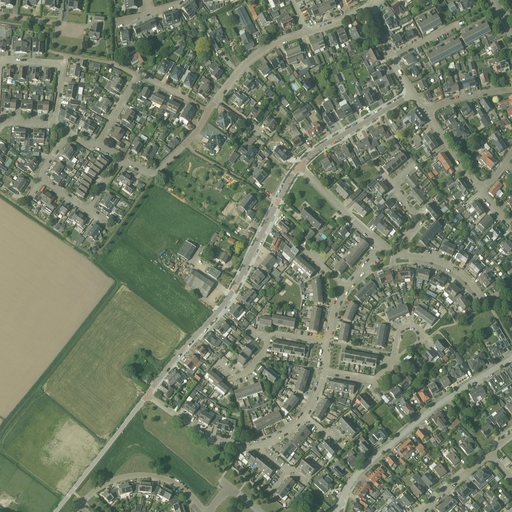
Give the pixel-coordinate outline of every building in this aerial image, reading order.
[(23,0),(23,7),(25,7),(26,9),(28,9),(29,8),(30,8),(30,5),(36,6),(36,0),(23,0)] [(56,9),(58,10),(58,0),(46,0),(46,6),(51,7),(51,9),(52,9),(53,11),(55,11),(56,9)] [(69,0),(69,8),(72,8),(74,9),(74,11),(81,11),(81,1),(77,1),(77,0),(72,0),(73,1),(69,0)] [(277,0),(272,2),(275,8),(272,9),(273,12),(279,10),(277,7),(283,4),(283,3),(284,2),(282,0),(277,0)] [(332,0),(333,1),(328,3),(332,12),(333,11),(334,10),(333,9),(337,8),(336,6),(338,4),(336,0),(332,0)] [(463,2),(460,4),(464,11),(467,10),(469,10),(471,9),(471,8),(477,5),(474,0),(465,0),(466,0),(463,2)] [(191,1),(187,5),(194,14),(203,7),(199,2),(195,6),(191,1)] [(137,3),(125,4),(126,13),(132,13),(132,9),(137,9),(137,3)] [(328,3),(322,6),(326,13),(329,12),(330,13),(332,12),(328,3)] [(405,12),(399,3),(391,9),(397,16),(400,13),(401,15),(405,12)] [(453,3),(448,5),(447,6),(451,13),(457,10),(453,3)] [(194,14),(187,5),(182,9),(185,13),(183,16),(187,20),(189,18),(191,20),(195,16),(194,14)] [(319,5),(316,6),(321,17),(322,16),(323,15),(326,13),(322,6),(320,7),(319,5)] [(316,6),(307,11),(310,17),(313,16),(315,18),(318,17),(319,18),(321,17),(316,6)] [(175,12),(170,14),(173,25),(182,23),(180,17),(177,18),(175,12)] [(245,12),(238,16),(247,34),(240,37),(240,38),(243,45),(246,50),(254,47),(251,42),(248,35),(255,32),(251,24),(245,12)] [(265,13),(257,17),(262,26),(270,22),(265,13)] [(388,15),(384,16),(386,21),(387,23),(386,23),(389,31),(398,27),(396,22),(395,23),(393,18),(395,17),(393,13),(392,13),(391,13),(393,18),(389,19),(388,15)] [(165,20),(162,21),(164,28),(168,27),(171,31),(174,29),(173,26),(169,14),(164,16),(165,20)] [(431,15),(429,16),(436,29),(439,27),(438,26),(442,25),(437,16),(433,18),(431,15)] [(429,21),(425,23),(430,32),(429,31),(433,29),(433,30),(436,29),(429,16),(427,17),(429,21)] [(281,18),(276,20),(279,28),(282,26),(284,31),(287,29),(288,29),(291,28),(294,26),(293,23),(294,23),(292,20),(291,21),(290,18),(284,21),(283,18),(282,18),(281,18)] [(153,19),(148,22),(152,30),(157,28),(158,31),(162,29),(158,22),(155,23),(153,19)] [(353,21),(356,28),(348,31),(355,45),(367,39),(360,26),(357,19),(353,21)] [(148,22),(143,24),(147,32),(152,30),(148,22)] [(417,23),(423,35),(426,34),(426,33),(429,31),(429,32),(430,32),(425,23),(421,25),(419,22),(417,23)] [(143,24),(138,26),(142,34),(147,32),(143,24)] [(484,27),(481,29),(485,37),(488,35),(488,34),(491,33),(486,24),(484,25),(484,27)] [(99,39),(100,32),(101,26),(93,25),(93,31),(90,30),(89,38),(92,38),(91,41),(97,41),(97,39),(99,39)] [(137,37),(142,34),(138,26),(133,29),(137,37)] [(211,35),(209,36),(213,45),(217,51),(220,50),(217,43),(224,39),(222,35),(222,34),(220,30),(218,30),(218,29),(211,33),(211,34),(211,35)] [(476,29),(474,31),(479,40),(478,39),(482,37),(482,38),(485,37),(481,29),(477,31),(476,29)] [(196,32),(194,30),(190,33),(194,39),(198,36),(196,32)] [(400,34),(391,39),(396,47),(405,43),(404,41),(407,39),(408,41),(416,37),(412,30),(405,35),(405,36),(402,38),(400,34)] [(132,36),(129,37),(127,31),(121,33),(123,44),(133,42),(132,36)] [(348,41),(344,31),(337,33),(342,43),(348,41)] [(472,33),(468,35),(472,43),(475,42),(475,41),(478,39),(479,40),(474,31),(471,32),(472,33)] [(338,45),(334,35),(328,37),(329,41),(330,45),(333,44),(334,47),(338,45)] [(472,43),(468,35),(464,37),(464,36),(461,37),(466,47),(466,46),(469,44),(470,45),(472,43)] [(12,46),(15,46),(15,53),(21,53),(21,43),(17,43),(18,38),(12,38),(12,46)] [(32,47),(36,47),(36,54),(42,55),(42,45),(39,45),(40,39),(33,38),(32,47)] [(3,39),(2,43),(0,42),(0,51),(5,52),(5,46),(9,46),(9,40),(3,39)] [(21,43),(21,53),(27,54),(27,47),(30,47),(31,39),(26,39),(25,43),(21,43)] [(320,41),(316,42),(319,50),(325,48),(322,40),(320,41)] [(457,43),(453,45),(457,53),(460,51),(463,49),(463,50),(464,50),(459,40),(456,42),(457,43)] [(319,50),(316,42),(311,45),(314,53),(319,50)] [(493,56),(499,55),(498,51),(500,50),(497,43),(491,46),(489,43),(484,46),(486,50),(490,48),(492,51),(490,51),(493,56)] [(351,45),(347,47),(349,53),(350,57),(355,55),(354,51),(351,45)] [(449,46),(446,47),(451,56),(454,54),(457,53),(453,45),(449,47),(449,46)] [(183,47),(173,53),(179,57),(184,47),(183,47)] [(285,52),(288,59),(301,53),(299,47),(285,52)] [(444,50),(440,52),(445,60),(447,58),(447,57),(450,56),(451,56),(446,47),(443,48),(444,50)] [(145,62),(138,50),(124,59),(127,65),(131,63),(131,64),(138,60),(141,65),(145,62)] [(367,54),(370,60),(378,55),(375,50),(370,52),(368,50),(363,52),(364,55),(367,54)] [(410,56),(405,59),(403,60),(405,63),(406,62),(408,65),(414,62),(413,59),(414,58),(413,56),(416,54),(414,51),(409,54),(410,56)] [(436,52),(433,54),(438,63),(438,62),(441,60),(442,61),(445,60),(440,52),(437,54),(436,52)] [(289,59),(287,60),(289,66),(293,65),(294,66),(298,64),(297,63),(301,61),(302,61),(305,60),(306,60),(303,54),(302,54),(300,55),(296,57),(289,59)] [(438,63),(433,54),(431,55),(432,56),(428,58),(432,66),(435,65),(435,64),(438,62),(438,63)] [(378,55),(370,60),(373,65),(381,61),(378,55)] [(281,60),(278,62),(276,59),(270,62),(275,71),(280,68),(282,70),(286,68),(281,60)] [(312,59),(306,61),(307,64),(309,69),(315,67),(315,66),(313,62),(312,59)] [(209,60),(202,63),(205,68),(211,65),(209,60)] [(79,62),(78,67),(71,66),(70,72),(80,73),(81,68),(86,69),(87,63),(79,62)] [(164,75),(168,68),(171,70),(174,64),(171,62),(169,65),(163,62),(158,72),(158,73),(161,74),(164,75)] [(209,68),(214,72),(211,76),(217,81),(222,74),(218,70),(220,67),(214,62),(209,68)] [(415,68),(410,71),(414,77),(417,76),(418,76),(418,75),(419,75),(417,72),(422,69),(421,66),(419,63),(418,63),(414,65),(414,66),(415,68)] [(500,66),(494,68),(495,71),(496,73),(497,75),(499,74),(502,73),(503,73),(506,72),(506,70),(509,69),(510,68),(509,66),(508,65),(507,63),(499,65),(500,66)] [(176,69),(171,79),(172,79),(171,80),(174,81),(175,81),(178,82),(181,75),(184,77),(187,71),(188,69),(189,67),(186,66),(182,72),(176,69)] [(259,71),(264,77),(265,79),(271,74),(270,72),(265,66),(259,71)] [(482,70),(483,72),(484,77),(480,78),(482,86),(489,84),(486,75),(491,74),(492,75),(490,68),(482,70)] [(3,73),(3,79),(6,79),(12,79),(12,82),(15,82),(16,76),(13,76),(13,69),(7,69),(7,73),(3,73)] [(16,76),(15,82),(18,82),(18,83),(19,83),(23,84),(24,83),(24,82),(27,83),(28,77),(25,76),(25,70),(19,70),(19,76),(16,76)] [(28,83),(31,83),(32,81),(40,81),(40,72),(38,72),(38,71),(32,71),(32,77),(29,77),(28,83)] [(41,77),(41,84),(44,84),(44,82),(50,82),(51,72),(45,71),(44,78),(41,77)] [(187,78),(184,85),(187,87),(186,88),(189,89),(190,88),(190,89),(195,79),(189,76),(191,73),(190,72),(187,71),(184,77),(187,78)] [(297,71),(293,73),(296,78),(297,80),(301,77),(305,75),(303,71),(298,73),(297,71)] [(80,73),(70,72),(69,77),(77,79),(76,82),(79,82),(80,73)] [(371,77),(374,83),(375,86),(377,85),(380,91),(386,88),(386,89),(393,85),(389,76),(382,80),(382,79),(382,78),(379,72),(371,77)] [(469,74),(466,75),(470,89),(476,87),(474,80),(471,81),(470,78),(469,74)] [(117,75),(113,83),(121,88),(124,83),(118,79),(119,77),(117,75)] [(277,75),(274,78),(278,83),(278,84),(281,87),(284,85),(277,75)] [(247,82),(243,86),(246,89),(245,91),(248,93),(251,89),(252,90),(258,84),(262,87),(263,85),(257,79),(255,81),(251,78),(248,81),(248,82),(247,83),(247,82)] [(446,83),(447,87),(443,88),(445,95),(452,93),(448,78),(445,79),(446,83)] [(451,78),(448,78),(452,93),(459,91),(457,85),(453,86),(451,78)] [(205,99),(212,89),(208,86),(210,83),(204,79),(202,83),(205,85),(198,95),(205,99)] [(422,83),(418,85),(421,92),(428,89),(426,86),(430,84),(430,83),(429,80),(425,82),(424,82),(422,83)] [(68,87),(67,93),(75,95),(78,95),(79,88),(83,89),(84,85),(73,83),(72,88),(68,87)] [(113,83),(110,88),(108,87),(106,90),(113,94),(115,91),(118,93),(121,88),(113,83)] [(144,89),(140,97),(140,96),(138,100),(143,103),(142,106),(145,107),(148,102),(145,100),(146,100),(150,93),(147,92),(148,91),(144,89)] [(368,89),(363,91),(364,93),(365,96),(370,105),(377,102),(373,92),(371,93),(368,89)] [(269,90),(264,95),(267,98),(268,97),(270,99),(274,95),(269,90)] [(67,93),(66,99),(70,100),(70,105),(78,106),(79,101),(78,101),(79,95),(78,95),(75,95),(67,93)] [(429,93),(423,96),(426,102),(432,100),(439,96),(438,93),(434,94),(430,96),(429,93)] [(151,102),(156,105),(160,97),(155,94),(151,102)] [(240,108),(243,104),(246,106),(250,101),(247,99),(243,96),(241,99),(237,95),(231,102),(240,108)] [(103,99),(100,104),(109,109),(112,104),(105,100),(107,97),(105,96),(103,99)] [(160,97),(156,105),(161,108),(165,99),(160,97)] [(366,107),(361,97),(353,102),(358,111),(366,107)] [(509,100),(501,103),(500,103),(502,111),(506,109),(506,107),(511,106),(511,107),(511,97),(509,99),(509,100)] [(283,98),(280,101),(282,103),(285,108),(289,104),(283,98)] [(5,101),(5,100),(2,100),(2,106),(4,106),(4,110),(10,110),(10,101),(5,101)] [(480,103),(487,113),(492,109),(486,100),(480,103)] [(106,114),(109,109),(100,104),(98,102),(95,107),(92,108),(91,110),(97,114),(100,110),(106,114)] [(166,111),(165,113),(169,115),(170,112),(175,105),(170,102),(166,110),(165,111),(166,111)] [(323,117),(323,119),(328,127),(334,124),(329,115),(329,114),(330,113),(330,112),(330,111),(327,103),(326,103),(325,103),(324,104),(323,105),(323,106),(323,107),(324,107),(324,108),(326,112),(324,113),(323,114),(323,115),(322,116),(323,117)] [(303,107),(298,110),(303,117),(308,113),(313,111),(309,105),(309,106),(308,104),(303,107)] [(347,104),(341,108),(342,111),(346,118),(352,114),(347,104)] [(463,108),(464,108),(464,109),(460,111),(464,116),(467,114),(468,115),(471,113),(473,116),(476,114),(469,104),(463,108)] [(175,105),(170,112),(175,115),(173,119),(176,120),(178,115),(176,114),(180,107),(175,105)] [(180,118),(179,121),(187,125),(188,123),(196,111),(191,108),(192,107),(192,106),(189,105),(188,105),(188,106),(187,106),(180,118)] [(284,106),(279,110),(285,117),(290,113),(284,106)] [(259,123),(265,115),(259,111),(255,108),(251,114),(255,117),(253,119),(259,123)] [(339,112),(336,114),(340,121),(346,118),(342,111),(341,108),(338,109),(339,112)] [(65,112),(67,113),(64,120),(69,123),(74,114),(68,111),(66,109),(65,112)] [(451,109),(446,112),(451,120),(453,123),(455,122),(453,118),(456,116),(451,109)] [(298,110),(292,114),(296,121),(303,117),(298,110)] [(486,115),(482,110),(477,113),(481,118),(482,119),(480,121),(486,128),(491,124),(488,119),(486,115)] [(125,116),(132,120),(135,116),(139,118),(141,115),(136,112),(134,115),(130,112),(128,111),(125,116)] [(412,113),(406,117),(411,124),(421,117),(417,111),(416,112),(415,111),(412,113)] [(451,120),(446,112),(441,116),(446,123),(448,121),(451,125),(447,127),(450,131),(455,127),(453,123),(451,120)] [(223,114),(216,123),(219,126),(218,127),(223,130),(226,132),(231,125),(232,125),(236,119),(228,113),(226,116),(223,114)] [(74,114),(69,123),(74,125),(76,121),(80,123),(81,122),(83,118),(79,115),(78,116),(74,114)] [(83,118),(81,122),(85,124),(82,130),(87,133),(92,124),(87,121),(85,120),(88,115),(86,114),(83,118)] [(132,120),(125,116),(122,120),(123,121),(128,124),(126,128),(131,131),(135,125),(131,123),(132,120)] [(272,132),(277,124),(271,120),(271,119),(268,117),(264,123),(268,125),(266,128),(272,132)] [(399,128),(403,126),(406,130),(412,126),(413,126),(412,125),(411,124),(406,117),(399,122),(400,122),(396,124),(395,123),(392,126),(396,131),(399,129),(399,128)] [(421,117),(411,124),(412,125),(413,126),(415,124),(418,129),(419,129),(420,129),(421,128),(421,127),(426,123),(421,117)] [(458,125),(455,127),(450,131),(452,129),(454,132),(452,134),(453,135),(452,136),(454,139),(455,139),(456,140),(464,135),(466,138),(469,135),(463,127),(466,124),(464,121),(458,125)] [(312,124),(310,126),(312,129),(316,135),(322,131),(316,122),(313,124),(312,124)] [(92,124),(87,133),(92,135),(95,129),(98,130),(99,128),(92,124)] [(310,126),(304,130),(310,139),(316,135),(312,129),(310,126)] [(381,127),(375,130),(380,139),(384,136),(386,139),(390,137),(385,128),(383,130),(381,127)] [(290,134),(294,140),(291,142),(296,149),(302,145),(298,139),(301,136),(296,129),(295,128),(291,131),(292,132),(290,134)] [(117,129),(114,134),(122,138),(124,134),(128,136),(130,133),(125,130),(123,133),(118,129),(117,129)] [(370,140),(372,143),(373,145),(374,148),(379,145),(376,141),(380,139),(375,130),(369,133),(373,139),(370,140)] [(20,139),(20,131),(15,131),(15,135),(11,135),(11,138),(11,145),(14,145),(14,141),(16,141),(17,139),(20,139)] [(498,138),(501,136),(497,131),(493,133),(495,136),(492,138),(495,141),(492,143),(494,146),(495,146),(500,153),(506,149),(498,138)] [(29,142),(29,147),(33,148),(33,144),(38,144),(39,132),(34,132),(33,140),(29,139),(29,142)] [(122,138),(114,134),(111,139),(117,142),(115,146),(121,150),(123,146),(122,145),(124,141),(121,139),(122,138)] [(431,136),(424,140),(426,143),(423,145),(425,148),(434,141),(433,139),(434,138),(432,135),(431,136)] [(212,138),(209,143),(208,143),(206,146),(207,146),(206,147),(207,149),(210,151),(209,152),(210,154),(212,155),(214,155),(215,153),(214,151),(213,151),(214,149),(214,148),(217,144),(220,146),(224,141),(217,136),(215,139),(214,138),(212,138)] [(139,140),(136,138),(132,144),(135,146),(132,151),(137,154),(141,147),(143,147),(146,142),(140,138),(139,140)] [(172,140),(168,145),(173,150),(179,143),(174,139),(172,141),(172,140)] [(366,139),(360,142),(365,151),(369,148),(370,150),(374,148),(373,145),(372,143),(370,140),(368,142),(366,139)] [(434,141),(425,148),(427,150),(430,148),(432,151),(438,147),(434,141)] [(482,141),(479,143),(486,150),(489,147),(486,144),(485,145),(482,141)] [(356,148),(354,150),(358,157),(362,155),(361,153),(365,151),(360,142),(354,145),(356,148)] [(81,148),(76,145),(74,148),(75,148),(75,149),(74,152),(68,148),(65,152),(74,158),(81,148)] [(158,148),(153,145),(150,150),(147,148),(142,157),(145,159),(146,160),(147,161),(151,155),(153,157),(158,148)] [(166,146),(163,150),(168,154),(171,151),(166,146)] [(243,155),(243,156),(250,161),(257,152),(250,147),(248,150),(243,147),(244,147),(240,153),(243,155)] [(284,162),(290,156),(280,147),(275,153),(284,162)] [(346,147),(340,150),(345,159),(349,157),(350,158),(354,156),(350,148),(347,149),(346,147)] [(263,154),(261,155),(264,158),(266,157),(268,158),(271,154),(267,150),(264,148),(262,151),(264,153),(263,154)] [(340,150),(334,153),(336,156),(332,158),(339,166),(343,164),(341,161),(345,159),(340,150)] [(399,154),(396,156),(402,164),(407,160),(399,151),(397,152),(399,154)] [(484,151),(479,156),(481,159),(482,158),(488,164),(489,163),(490,164),(491,163),(494,166),(497,162),(492,158),(486,153),(484,151)] [(65,164),(66,164),(73,169),(75,165),(71,162),(74,158),(65,152),(62,156),(64,158),(68,160),(65,164)] [(31,157),(27,162),(36,168),(39,163),(33,158),(34,156),(39,157),(39,153),(34,153),(31,157)] [(424,157),(421,159),(423,161),(426,159),(431,156),(429,153),(424,157)] [(431,165),(435,170),(448,161),(443,154),(437,158),(440,162),(437,163),(436,162),(434,164),(431,165)] [(237,158),(233,155),(229,162),(233,165),(237,158)] [(391,157),(390,159),(398,168),(402,164),(396,156),(393,159),(391,157)] [(479,156),(476,160),(482,165),(484,164),(491,170),(494,166),(491,163),(490,164),(489,163),(488,164),(482,158),(481,159),(479,156)] [(355,157),(351,159),(356,169),(360,167),(357,160),(355,157)] [(100,160),(99,162),(105,166),(106,164),(107,165),(109,163),(102,158),(101,160),(100,160)] [(390,162),(387,164),(393,172),(398,168),(390,159),(388,160),(390,162)] [(332,163),(329,165),(327,160),(321,163),(326,172),(332,169),(333,171),(336,170),(332,163)] [(435,170),(430,174),(432,176),(437,173),(438,175),(443,171),(445,169),(447,172),(449,171),(451,175),(454,173),(451,169),(453,168),(448,161),(442,165),(435,170)] [(21,163),(18,168),(24,172),(27,168),(32,172),(36,168),(27,162),(25,166),(21,163)] [(94,165),(101,170),(103,168),(103,169),(105,166),(99,162),(97,164),(96,164),(95,166),(94,165)] [(54,168),(61,172),(63,170),(65,171),(66,169),(71,171),(73,169),(66,164),(63,168),(59,165),(57,163),(54,168)] [(393,172),(387,164),(384,167),(382,165),(381,167),(389,176),(393,172)] [(91,169),(90,170),(97,174),(99,172),(100,172),(101,170),(94,165),(91,170),(91,169)] [(61,172),(54,168),(51,172),(53,174),(57,176),(54,180),(53,181),(58,184),(62,179),(61,178),(64,174),(61,172)] [(97,174),(90,170),(87,174),(93,178),(95,176),(96,176),(97,174)] [(248,180),(251,183),(252,183),(255,180),(260,184),(267,176),(260,170),(252,178),(251,177),(248,180)] [(123,173),(119,179),(117,177),(113,182),(118,185),(120,182),(123,184),(128,177),(126,175),(126,176),(123,173)] [(20,175),(18,177),(19,178),(15,183),(24,189),(28,184),(24,181),(20,178),(22,176),(20,175)] [(86,175),(83,180),(90,184),(92,183),(91,182),(93,180),(86,175)] [(128,177),(123,184),(126,187),(124,190),(131,194),(134,189),(130,186),(133,181),(130,179),(131,178),(128,177)] [(405,182),(409,187),(416,181),(417,182),(419,180),(417,178),(415,180),(412,177),(405,182)] [(455,184),(448,189),(450,192),(457,187),(458,190),(465,185),(462,179),(455,184)] [(84,181),(81,185),(88,189),(89,187),(90,184),(83,180),(84,181)] [(337,184),(340,187),(336,190),(345,200),(351,194),(347,190),(348,190),(343,185),(344,184),(340,180),(337,184)] [(375,189),(378,193),(385,187),(381,183),(378,186),(374,181),(367,186),(371,191),(375,189)] [(416,181),(409,187),(413,191),(416,188),(420,185),(420,186),(422,184),(421,182),(419,184),(417,182),(416,181)] [(219,182),(215,187),(215,188),(220,192),(224,185),(219,182)] [(502,186),(497,182),(488,193),(493,197),(502,186)] [(15,183),(12,188),(17,192),(20,194),(24,189),(15,183)] [(80,188),(79,190),(86,194),(87,192),(86,192),(88,189),(81,185),(80,188)] [(465,185),(458,190),(460,192),(453,197),(455,200),(463,195),(464,197),(465,197),(467,196),(468,195),(466,192),(469,190),(465,185)] [(385,187),(378,193),(382,197),(388,191),(385,187)] [(413,191),(409,194),(413,198),(419,192),(420,193),(422,191),(421,189),(419,191),(416,188),(413,191)] [(86,194),(79,190),(77,193),(78,193),(77,195),(83,199),(85,197),(84,197),(86,194)] [(38,194),(34,200),(37,202),(39,200),(44,203),(50,194),(49,195),(44,191),(41,196),(38,194)] [(419,192),(413,198),(416,202),(423,196),(424,197),(426,195),(424,193),(422,195),(420,193),(419,192)] [(50,194),(44,203),(47,206),(43,211),(50,216),(56,207),(51,203),(55,199),(51,197),(52,196),(50,194)] [(105,197),(103,199),(111,205),(114,207),(120,199),(115,195),(113,198),(107,194),(105,197)] [(245,200),(239,207),(244,210),(252,199),(248,196),(247,196),(244,200),(245,200)] [(423,196),(416,202),(420,206),(427,200),(427,201),(429,199),(428,198),(426,199),(424,197),(423,196)] [(111,205),(103,199),(102,201),(102,202),(100,205),(106,209),(104,211),(109,214),(112,210),(109,208),(111,205)] [(252,199),(244,210),(248,213),(246,215),(248,216),(247,217),(251,219),(255,214),(250,211),(257,202),(252,199)] [(129,208),(131,205),(123,200),(121,203),(129,208)] [(385,204),(389,209),(394,204),(389,200),(385,204)] [(228,206),(226,209),(225,210),(229,213),(235,205),(231,202),(228,206)] [(471,205),(468,208),(469,210),(472,208),(474,212),(480,207),(476,202),(471,206),(471,205)] [(364,206),(360,203),(357,205),(354,208),(364,217),(370,211),(364,206)] [(433,203),(426,209),(429,213),(435,208),(433,206),(435,204),(433,203)] [(57,216),(59,213),(64,217),(70,208),(65,205),(62,209),(58,207),(54,213),(57,216)] [(461,206),(456,210),(459,214),(465,210),(461,206)] [(474,212),(470,216),(471,218),(474,216),(475,216),(477,214),(479,216),(484,212),(480,207),(474,212)] [(318,231),(326,222),(319,216),(318,217),(307,208),(300,215),(318,231)] [(435,208),(429,213),(432,217),(440,211),(439,209),(437,210),(435,208)] [(390,212),(392,214),(393,215),(397,219),(397,218),(403,223),(404,224),(406,222),(405,221),(406,221),(405,220),(406,219),(404,217),(403,218),(397,212),(396,212),(393,209),(390,212)] [(440,211),(432,217),(436,221),(442,216),(440,214),(442,212),(440,211)] [(392,214),(390,212),(387,215),(391,218),(390,218),(399,227),(403,223),(397,218),(397,219),(393,215),(392,214)] [(76,213),(72,218),(70,217),(66,221),(71,225),(73,222),(76,224),(82,216),(79,215),(76,213)] [(382,214),(376,221),(379,224),(384,217),(382,214)] [(82,216),(76,224),(79,226),(77,229),(82,232),(85,228),(83,226),(87,220),(84,218),(82,216)] [(479,225),(480,225),(477,228),(482,233),(485,230),(493,222),(487,216),(479,225)] [(285,222),(284,221),(278,227),(287,235),(292,229),(289,226),(291,224),(286,220),(285,222)] [(382,222),(377,228),(387,237),(389,234),(391,236),(393,236),(395,233),(395,231),(393,229),(392,230),(382,222)] [(436,222),(433,226),(441,233),(442,231),(440,230),(442,227),(436,222)] [(86,238),(87,237),(95,242),(97,239),(98,239),(101,239),(101,235),(100,234),(102,232),(94,226),(93,228),(90,226),(83,236),(86,238)] [(346,232),(348,229),(344,226),(340,231),(337,228),(331,235),(336,239),(339,235),(344,238),(348,233),(346,232)] [(433,226),(429,230),(435,235),(437,233),(439,235),(441,233),(433,226)] [(491,235),(488,238),(490,240),(493,238),(496,241),(501,236),(496,230),(495,229),(494,230),(493,229),(489,232),(490,234),(491,235)] [(309,230),(303,237),(308,242),(315,235),(309,230)] [(429,230),(426,234),(434,241),(435,239),(433,237),(435,235),(429,230)] [(282,235),(295,246),(297,244),(290,238),(284,233),(282,235)] [(215,234),(211,240),(212,241),(214,243),(216,239),(220,241),(221,238),(219,237),(220,237),(215,234)] [(423,238),(429,243),(431,241),(432,242),(434,241),(426,234),(423,238)] [(359,238),(357,240),(361,243),(359,245),(365,251),(369,247),(363,241),(362,241),(359,238)] [(429,243),(423,238),(419,242),(427,248),(429,247),(427,245),(429,243)] [(277,253),(279,250),(283,252),(285,247),(282,245),(283,243),(275,239),(273,242),(275,242),(271,249),(277,253)] [(444,239),(442,245),(441,247),(444,248),(442,252),(447,255),(451,246),(448,245),(449,242),(444,239)] [(451,246),(447,255),(452,257),(455,250),(458,251),(461,245),(464,242),(460,240),(457,244),(455,244),(454,247),(451,246)] [(500,246),(502,248),(501,249),(506,255),(508,253),(509,254),(511,250),(511,247),(511,246),(511,245),(509,242),(508,243),(506,241),(500,246)] [(183,246),(178,255),(182,257),(185,260),(188,261),(196,249),(186,242),(183,246)] [(495,242),(489,247),(492,250),(498,245),(495,242)] [(353,245),(352,247),(362,255),(365,251),(359,245),(357,248),(353,245)] [(460,253),(456,259),(461,262),(466,255),(461,252),(464,247),(461,245),(458,251),(458,252),(460,253)] [(292,251),(286,246),(283,252),(292,261),(299,253),(294,248),(292,251)] [(353,252),(351,254),(358,260),(362,255),(352,247),(350,249),(353,252)] [(468,251),(461,262),(465,266),(469,259),(472,261),(475,256),(468,251)] [(216,259),(219,261),(225,264),(229,257),(219,253),(216,259)] [(346,254),(344,256),(354,264),(358,260),(351,254),(349,256),(346,254)] [(269,256),(265,260),(273,267),(276,264),(278,266),(282,261),(274,255),(272,258),(269,256)] [(346,260),(344,263),(348,266),(350,268),(354,264),(344,256),(343,257),(346,260)] [(469,268),(473,272),(482,263),(478,259),(479,258),(476,256),(475,256),(472,261),(474,263),(469,268)] [(298,257),(293,264),(295,266),(292,269),(294,271),(303,261),(298,257)] [(265,260),(261,265),(263,267),(261,270),(266,273),(268,276),(272,272),(270,270),(273,267),(265,260)] [(336,260),(334,262),(344,271),(348,266),(344,263),(342,261),(339,263),(336,260)] [(303,261),(294,271),(296,272),(299,269),(301,271),(307,265),(303,261)] [(334,262),(333,264),(336,267),(334,269),(341,275),(344,271),(334,262)] [(482,263),(473,272),(477,276),(482,271),(484,273),(486,271),(489,269),(486,266),(486,267),(482,263)] [(307,265),(301,271),(304,273),(301,277),(303,278),(311,269),(307,265)] [(209,268),(207,272),(209,273),(208,275),(217,280),(221,274),(212,268),(211,270),(209,268)] [(311,269),(303,278),(305,280),(308,277),(310,279),(316,272),(311,269)] [(410,269),(404,270),(405,280),(410,279),(410,280),(410,283),(413,283),(413,280),(413,278),(411,279),(411,275),(410,271),(410,269)] [(187,283),(186,285),(206,298),(214,285),(194,272),(191,270),(184,281),(187,283)] [(398,276),(395,276),(396,282),(397,284),(400,284),(405,284),(405,280),(404,270),(398,270),(398,276)] [(416,271),(415,278),(418,278),(417,282),(422,283),(423,281),(425,272),(419,271),(419,272),(416,271)] [(258,272),(254,276),(262,283),(265,278),(268,281),(271,278),(268,276),(266,273),(263,276),(258,272)] [(390,272),(384,274),(388,284),(393,282),(393,283),(394,285),(397,284),(396,282),(395,276),(392,277),(390,272)] [(425,272),(423,281),(428,282),(429,281),(431,281),(433,276),(430,275),(430,274),(425,272)] [(487,274),(480,280),(480,281),(482,284),(482,283),(483,284),(490,279),(494,277),(491,273),(488,276),(487,274)] [(380,282),(377,283),(380,288),(382,290),(384,289),(383,286),(388,284),(384,274),(378,277),(379,277),(380,282)] [(254,276),(251,281),(256,285),(254,287),(258,291),(262,287),(260,285),(262,283),(254,276)] [(433,276),(431,281),(430,285),(432,286),(436,288),(438,286),(441,279),(437,276),(436,277),(433,276)] [(490,279),(483,284),(486,289),(490,286),(492,284),(494,287),(496,285),(497,285),(501,282),(502,282),(500,278),(499,277),(496,280),(496,279),(494,276),(494,277),(490,279)] [(446,281),(441,279),(438,286),(436,288),(442,291),(443,291),(444,290),(445,289),(448,284),(446,282),(446,281)] [(370,281),(366,285),(375,294),(377,293),(376,292),(375,292),(374,291),(377,288),(370,281)] [(449,296),(450,295),(456,289),(452,285),(451,286),(448,284),(445,289),(444,290),(443,291),(449,296)] [(366,285),(362,289),(369,296),(372,293),(373,294),(373,295),(373,296),(375,294),(366,285)] [(362,289),(359,293),(367,302),(369,300),(369,299),(367,299),(369,296),(362,289)] [(460,293),(456,289),(450,295),(449,296),(448,298),(453,303),(457,300),(461,296),(459,293),(460,293)] [(250,290),(246,295),(254,302),(256,298),(259,301),(262,297),(259,295),(258,297),(250,290)] [(359,293),(355,296),(361,304),(364,301),(365,302),(365,303),(365,304),(367,302),(359,293)] [(254,302),(246,295),(242,300),(245,303),(243,306),(249,311),(252,306),(251,305),(254,302)] [(461,296),(457,300),(458,302),(457,302),(459,304),(455,306),(457,309),(460,307),(467,303),(464,298),(463,299),(461,296)] [(401,303),(399,304),(404,316),(409,314),(405,305),(402,306),(401,305),(402,304),(401,303)] [(467,303),(460,307),(463,311),(464,311),(466,313),(471,310),(469,308),(470,307),(467,303)] [(350,304),(348,309),(356,312),(357,310),(361,311),(362,309),(358,307),(350,304)] [(399,307),(395,309),(399,318),(404,316),(399,304),(397,305),(397,306),(398,307),(399,307)] [(420,305),(414,313),(418,317),(426,306),(424,305),(423,305),(424,307),(423,308),(420,305)] [(240,308),(237,306),(233,310),(240,316),(243,312),(246,314),(248,311),(242,306),(240,308)] [(426,306),(418,317),(423,320),(429,312),(426,309),(427,308),(428,308),(426,306)] [(391,308),(389,309),(394,320),(399,318),(395,309),(392,311),(391,310),(392,308),(391,308)] [(348,309),(345,314),(357,319),(359,320),(360,318),(359,318),(358,317),(354,315),(356,312),(348,309)] [(388,311),(389,312),(385,313),(389,323),(394,320),(389,309),(387,310),(388,311)] [(240,316),(233,310),(229,314),(232,317),(231,319),(237,324),(239,322),(238,322),(242,318),(240,316)] [(429,312),(423,320),(427,323),(435,313),(433,311),(432,312),(432,313),(432,314),(429,312)] [(435,313),(427,323),(432,326),(437,318),(434,316),(435,315),(436,315),(437,314),(435,313)] [(258,317),(257,322),(260,323),(260,326),(265,327),(268,314),(265,314),(265,318),(261,317),(261,318),(258,317)] [(321,316),(308,314),(307,316),(312,317),(311,320),(319,322),(321,316)] [(357,319),(345,314),(343,320),(351,323),(352,320),(356,322),(357,319)] [(223,322),(219,326),(226,332),(228,334),(232,330),(234,332),(236,330),(230,324),(228,327),(223,322)] [(496,324),(492,327),(498,337),(500,336),(503,341),(506,339),(503,335),(496,324)] [(318,328),(306,325),(305,328),(309,328),(309,332),(317,333),(318,328)] [(341,331),(353,333),(356,334),(356,332),(349,330),(350,327),(342,325),(341,331)] [(228,334),(226,332),(219,326),(216,331),(221,335),(218,338),(224,343),(226,339),(225,338),(229,334),(228,334)] [(217,349),(222,343),(210,333),(204,340),(213,347),(214,346),(217,349)] [(247,336),(245,339),(248,342),(247,343),(248,345),(249,344),(249,345),(253,341),(247,336)] [(441,340),(435,345),(440,351),(438,353),(442,358),(444,356),(442,353),(444,351),(445,352),(448,350),(447,349),(447,348),(441,340)] [(492,347),(488,349),(492,354),(493,354),(495,358),(504,353),(503,351),(505,349),(506,348),(506,347),(503,341),(500,343),(499,342),(495,344),(495,345),(492,347)] [(245,348),(246,349),(251,353),(255,349),(249,345),(249,344),(248,345),(245,348)] [(200,346),(195,351),(206,360),(212,353),(210,351),(211,351),(206,347),(204,350),(200,346)] [(303,347),(301,358),(307,359),(310,347),(306,347),(306,348),(303,347)] [(452,347),(448,350),(453,356),(454,356),(457,353),(452,347)] [(244,350),(242,352),(249,358),(252,354),(251,353),(246,349),(244,351),(244,350)] [(431,353),(429,351),(423,356),(427,360),(429,359),(431,361),(433,360),(435,362),(439,358),(433,351),(431,353)] [(239,357),(240,358),(245,362),(246,362),(249,358),(242,352),(240,354),(241,355),(239,357)] [(455,369),(451,372),(452,375),(452,376),(451,376),(452,376),(452,377),(453,378),(454,378),(454,377),(455,380),(460,377),(460,378),(465,375),(464,374),(465,374),(464,372),(468,370),(468,369),(458,352),(454,356),(456,360),(457,362),(457,363),(458,362),(459,365),(460,366),(455,369)] [(475,362),(473,363),(469,366),(472,371),(476,369),(484,365),(483,362),(484,361),(483,360),(486,359),(482,353),(479,355),(473,359),(475,362)] [(192,355),(188,360),(196,367),(200,362),(203,365),(204,362),(198,357),(196,359),(192,355)] [(240,358),(237,361),(243,366),(246,362),(245,362),(240,358)] [(142,359),(134,369),(138,372),(146,362),(142,359)] [(198,369),(196,367),(188,360),(184,365),(188,369),(192,371),(194,373),(198,369)] [(425,365),(420,360),(416,363),(420,368),(425,365)] [(256,370),(254,372),(261,377),(262,375),(261,374),(260,374),(264,369),(259,365),(256,370)] [(268,369),(263,374),(274,383),(278,378),(278,377),(268,369)] [(174,371),(164,381),(165,382),(158,391),(168,399),(174,390),(170,387),(176,382),(180,385),(186,378),(182,373),(179,376),(174,371)] [(210,371),(204,378),(209,381),(214,375),(210,371)] [(506,373),(502,375),(509,386),(511,383),(511,382),(511,375),(510,372),(507,374),(506,373)] [(214,375),(209,381),(213,385),(218,378),(214,375)] [(502,375),(495,379),(502,390),(509,386),(502,375)] [(144,381),(148,384),(152,378),(147,376),(144,381)] [(403,391),(413,382),(408,376),(407,377),(406,376),(403,378),(404,379),(398,385),(403,391)] [(213,385),(217,388),(221,383),(223,382),(218,378),(213,385)] [(439,379),(436,381),(441,389),(444,388),(444,389),(450,385),(446,378),(440,381),(439,379)] [(502,390),(495,379),(488,383),(495,394),(502,390)] [(433,383),(434,385),(428,388),(433,396),(439,392),(438,391),(441,389),(436,381),(433,383)] [(217,388),(216,390),(220,394),(226,387),(221,383),(217,388)] [(226,387),(220,394),(224,397),(227,400),(233,393),(230,390),(226,387)] [(481,387),(473,392),(477,398),(479,397),(481,399),(486,396),(485,394),(484,392),(485,391),(483,387),(481,388),(481,387)] [(396,400),(402,395),(397,389),(391,394),(396,400)] [(422,400),(422,399),(423,401),(428,398),(424,390),(418,394),(422,400)] [(189,397),(193,400),(198,393),(194,391),(189,397)] [(477,398),(473,392),(469,395),(472,401),(474,403),(478,401),(476,398),(477,398)] [(492,393),(487,395),(491,401),(491,400),(493,405),(497,403),(497,402),(492,393)] [(363,394),(357,400),(360,404),(367,398),(363,394)] [(386,394),(381,398),(387,404),(392,400),(386,394)] [(422,402),(417,394),(414,396),(418,404),(422,402)] [(292,396),(289,400),(296,406),(299,401),(292,396)] [(367,398),(360,404),(364,408),(370,402),(367,398)] [(289,400),(286,404),(292,410),(296,406),(289,400)] [(323,400),(320,404),(328,408),(331,404),(323,400)] [(370,402),(364,408),(368,412),(374,406),(370,402)] [(401,415),(404,418),(407,416),(408,417),(414,413),(407,404),(406,405),(403,402),(395,409),(398,413),(399,412),(401,415)] [(184,410),(188,413),(194,406),(189,403),(184,410)] [(196,403),(194,406),(188,413),(193,417),(197,411),(200,412),(203,407),(201,406),(200,406),(196,403)] [(282,409),(281,411),(285,417),(288,413),(289,414),(292,410),(286,404),(282,409)] [(320,404),(318,409),(326,413),(328,408),(320,404)] [(203,407),(200,412),(203,414),(199,420),(203,423),(209,415),(206,413),(208,410),(206,409),(203,407)] [(318,409),(315,413),(323,417),(326,413),(318,409)] [(508,421),(507,419),(508,418),(502,409),(496,414),(497,415),(493,418),(491,416),(488,418),(492,423),(494,426),(497,424),(501,428),(506,424),(505,424),(508,421)] [(278,412),(273,414),(277,422),(282,420),(278,412)] [(323,417),(315,413),(313,418),(321,422),(323,417)] [(439,413),(435,416),(445,429),(449,426),(443,418),(439,413)] [(273,414),(268,417),(272,425),(277,422),(273,414)] [(209,415),(203,423),(208,426),(212,420),(215,422),(218,416),(215,415),(213,418),(209,415)] [(344,418),(338,424),(341,428),(348,422),(352,418),(349,415),(345,418),(347,419),(346,420),(344,418)] [(218,416),(215,422),(219,423),(217,429),(220,430),(220,431),(223,432),(225,422),(222,421),(223,418),(220,417),(218,416)] [(445,429),(435,416),(431,419),(436,424),(442,431),(445,429)] [(268,417),(264,419),(267,427),(272,425),(268,417)] [(487,423),(484,425),(486,428),(481,431),(487,438),(494,432),(489,425),(492,423),(488,418),(485,420),(487,423)] [(264,419),(259,421),(263,429),(267,427),(264,419)] [(225,422),(223,432),(226,432),(229,433),(231,426),(235,427),(236,421),(232,420),(232,424),(225,422)] [(259,421),(254,424),(258,432),(263,429),(259,421)] [(348,422),(341,428),(345,432),(351,426),(348,422)] [(351,426),(345,432),(348,435),(355,429),(351,426)] [(304,428),(301,432),(308,437),(311,433),(304,428)] [(355,429),(348,435),(352,439),(358,433),(355,429)] [(376,438),(378,440),(381,438),(383,440),(384,439),(385,440),(387,437),(388,436),(383,430),(378,435),(376,438)] [(426,442),(429,440),(426,437),(427,436),(425,433),(424,434),(421,430),(417,434),(422,440),(424,439),(426,442)] [(301,432),(298,436),(304,441),(308,437),(301,432)] [(439,435),(434,439),(439,445),(444,441),(439,435)] [(298,436),(294,440),(301,445),(304,441),(298,436)] [(374,436),(369,440),(373,445),(378,441),(374,436)] [(360,439),(364,444),(360,447),(366,454),(371,450),(368,447),(370,444),(363,437),(360,439)] [(472,449),(470,447),(474,443),(469,437),(463,442),(465,443),(460,447),(467,454),(472,449)] [(294,440),(291,443),(291,444),(297,448),(298,449),(301,445),(294,440)] [(328,440),(322,446),(325,449),(332,444),(328,440)] [(409,441),(403,446),(409,453),(411,455),(414,452),(412,450),(415,448),(409,441)] [(290,443),(287,447),(293,452),(297,448),(291,444),(291,443),(290,443)] [(332,444),(325,449),(329,453),(335,447),(332,444)] [(420,444),(416,448),(423,456),(426,453),(424,451),(425,449),(420,444)] [(404,457),(409,453),(403,446),(397,451),(403,458),(404,457)] [(287,447),(283,451),(290,456),(293,452),(287,447)] [(335,447),(329,453),(332,457),(339,451),(335,447)] [(447,459),(448,459),(454,466),(459,461),(457,458),(459,456),(458,454),(457,455),(452,449),(450,451),(448,453),(447,451),(444,454),(446,457),(447,459)] [(283,451),(280,455),(287,460),(290,456),(283,451)] [(351,468),(357,462),(353,458),(356,455),(351,451),(346,456),(349,459),(346,462),(351,468)] [(244,457),(241,461),(243,462),(245,460),(249,463),(254,456),(250,453),(246,458),(244,457)] [(254,456),(249,463),(253,466),(254,465),(253,465),(258,459),(254,456)] [(388,458),(388,459),(386,461),(391,467),(393,465),(395,468),(398,466),(395,463),(396,463),(391,456),(390,457),(389,457),(388,458)] [(253,465),(254,465),(257,468),(263,461),(259,458),(258,459),(253,465)] [(402,458),(399,461),(405,467),(408,464),(402,458)] [(299,467),(303,470),(309,463),(305,460),(299,467)] [(437,462),(439,464),(433,469),(441,478),(446,473),(441,467),(444,465),(443,465),(439,460),(437,462)] [(263,461),(257,468),(261,471),(267,465),(263,461)] [(337,462),(332,467),(335,469),(333,472),(340,479),(341,478),(343,476),(344,475),(341,472),(344,468),(337,462)] [(309,463),(303,470),(307,473),(313,466),(309,463)] [(267,465),(261,471),(265,475),(271,468),(267,465)] [(313,466),(307,473),(311,476),(317,470),(313,466)] [(271,468),(265,475),(269,478),(275,471),(271,468)] [(379,469),(374,474),(379,479),(382,476),(385,479),(387,477),(379,469)] [(480,473),(478,474),(484,481),(487,479),(489,482),(494,478),(490,473),(488,475),(483,470),(482,471),(482,470),(479,472),(480,473)] [(379,479),(374,474),(369,479),(377,487),(380,485),(377,482),(379,479)] [(423,486),(425,484),(429,488),(435,483),(427,474),(422,479),(420,478),(418,480),(423,486)] [(473,479),(478,484),(476,486),(480,490),(484,486),(482,484),(484,481),(478,474),(477,476),(476,475),(473,477),(474,478),(473,479)] [(322,477),(314,485),(324,494),(332,486),(322,477)] [(288,478),(285,482),(292,487),(295,483),(288,478)] [(415,482),(417,484),(411,489),(419,498),(425,492),(422,489),(424,487),(423,486),(418,480),(415,482)] [(140,487),(134,486),(135,494),(141,495),(141,493),(144,494),(145,484),(143,484),(143,483),(140,482),(140,487)] [(285,482),(282,486),(288,491),(292,487),(285,482)] [(125,485),(123,486),(125,495),(129,494),(129,496),(135,494),(134,486),(129,488),(128,483),(125,484),(125,485)] [(145,484),(144,494),(148,494),(148,495),(154,496),(156,488),(150,488),(151,483),(148,483),(147,484),(145,484)] [(364,484),(360,490),(366,494),(368,491),(372,494),(371,494),(372,494),(374,491),(364,484)] [(119,490),(113,492),(117,499),(120,498),(119,497),(125,495),(123,486),(121,487),(121,485),(118,486),(119,490)] [(463,487),(462,489),(468,496),(471,494),(473,496),(477,492),(474,488),(471,490),(466,485),(465,485),(463,487)] [(282,486),(278,490),(285,496),(288,491),(282,486)] [(156,488),(154,496),(159,499),(159,497),(163,499),(167,491),(165,490),(166,488),(163,487),(161,491),(156,488)] [(457,493),(462,499),(459,501),(463,505),(467,501),(465,498),(468,496),(462,489),(460,490),(459,490),(457,492),(457,493)] [(167,491),(163,499),(166,501),(165,502),(170,505),(177,499),(170,496),(172,492),(170,490),(169,492),(167,491)] [(278,490),(275,494),(282,500),(285,496),(278,490)] [(360,490),(356,496),(362,500),(360,503),(367,508),(369,505),(366,502),(367,499),(364,497),(366,494),(360,490)] [(501,494),(503,496),(500,499),(503,502),(506,505),(511,500),(506,494),(503,491),(501,494)] [(108,496),(108,495),(106,493),(105,494),(104,494),(101,496),(103,498),(108,504),(111,502),(112,503),(117,499),(113,492),(108,496)] [(403,508),(405,506),(407,508),(413,503),(405,493),(403,495),(405,497),(401,500),(399,498),(396,501),(403,508)] [(401,511),(400,510),(403,508),(396,501),(393,497),(392,496),(389,498),(393,503),(392,503),(388,506),(389,507),(385,511),(401,511)] [(177,499),(170,505),(172,510),(173,510),(174,511),(178,511),(184,511),(183,508),(184,508),(183,505),(179,506),(177,499)] [(450,499),(446,503),(451,509),(456,505),(450,499)] [(494,511),(497,511),(501,509),(493,500),(491,502),(493,504),(490,507),(494,511)] [(446,503),(441,507),(445,511),(447,511),(451,509),(446,503)]
